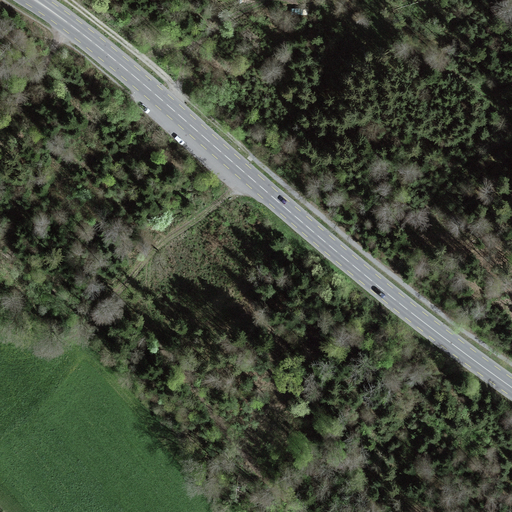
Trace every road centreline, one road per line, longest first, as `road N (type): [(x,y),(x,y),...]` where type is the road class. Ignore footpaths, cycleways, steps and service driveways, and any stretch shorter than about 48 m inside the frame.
road 1 (primary): [(511,387),(35,0)]
road 2 (track): [(299,0),(258,10),(200,47),(170,107)]
road 3 (track): [(67,22),(0,122)]
